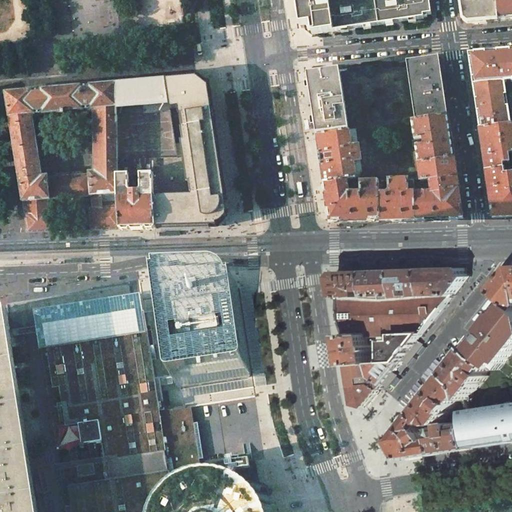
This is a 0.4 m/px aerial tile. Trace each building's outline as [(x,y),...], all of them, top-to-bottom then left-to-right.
[(295,0),(300,26),(309,24),(312,35),(424,18),(423,16),(431,15),(429,0),(295,0)] [(459,0),(462,14),(473,23),(498,21),(496,0),(459,0)] [(511,0),(496,0),(498,21),(511,19),(511,0)] [(470,65),(480,129),(510,125),(504,83),(511,81),(511,50),(479,53),(470,65)] [(438,57),(406,61),(407,66),(415,120),(447,115),(438,57)] [(340,71),(307,76),(316,135),(348,130),(340,71)] [(153,189),(156,228),(183,228),(218,226),(228,215),(208,87),(196,77),(165,80),(170,110),(177,109),(182,141),(175,142),(178,158),(156,158),(157,171),(153,175),(154,189),(153,189)] [(117,115),(170,111),(170,110),(165,80),(117,84),(117,115)] [(11,125),(19,179),(28,231),(29,232),(55,232),(54,211),(51,211),(50,199),(92,196),(93,208),(90,208),(92,231),(120,230),(118,171),(118,165),(117,115),(117,84),(101,85),(81,87),(42,90),(42,91),(6,94),(11,125)] [(415,120),(411,121),(414,139),(412,140),(413,146),(415,146),(418,164),(454,159),(447,115),(415,120)] [(480,129),(486,172),(503,169),(507,168),(506,164),(509,164),(508,154),(510,154),(511,164),(509,165),(510,168),(511,167),(511,124),(510,125),(480,129)] [(364,129),(356,130),(357,139),(365,137),(364,129)] [(348,130),(316,135),(324,184),(348,181),(359,179),(362,171),(357,139),(356,130),(348,130)] [(118,171),(120,230),(156,228),(153,189),(154,189),(153,175),(157,171),(156,158),(132,159),(132,164),(118,165),(118,171)] [(454,159),(418,164),(420,182),(425,181),(426,186),(428,186),(429,193),(414,194),(415,220),(463,219),(454,159)] [(486,172),(493,218),(511,217),(511,174),(511,173),(511,170),(509,171),(509,174),(504,174),(503,169),(486,172)] [(386,182),(379,182),(380,221),(415,220),(414,194),(413,180),(386,181),(386,182)] [(348,181),(324,184),(330,223),(380,221),(379,182),(361,183),(361,188),(356,188),(356,189),(349,189),(348,181)] [(468,268),(427,269),(429,295),(440,294),(439,289),(445,289),(445,294),(458,294),(472,277),(468,268)] [(427,269),(400,270),(403,295),(411,295),(411,290),(421,290),(421,295),(429,295),(427,269)] [(400,270),(371,271),(372,288),(373,296),(383,296),(383,291),(392,290),(392,296),(403,295),(400,270)] [(371,271),(342,272),(338,277),(341,297),(365,297),(365,289),(372,288),(371,271)] [(511,274),(499,291),(510,299),(511,300),(511,274)] [(165,300),(163,300),(167,329),(177,390),(211,385),(242,380),(244,379),(246,378),(246,375),(233,293),(231,293),(228,289),(226,287),(222,286),(220,286),(164,294),(165,300)] [(346,336),(369,335),(397,335),(426,334),(458,294),(445,294),(440,294),(429,295),(421,295),(411,295),(403,295),(392,296),(383,296),(373,296),(365,297),(341,297),(346,336)] [(511,300),(510,299),(496,317),(484,332),(472,347),(495,366),(496,366),(501,370),(507,362),(511,366),(511,300)] [(65,466),(72,511),(145,511),(147,506),(151,498),(156,491),(161,485),(168,479),(175,474),(183,471),(191,468),(195,467),(192,448),(189,429),(185,407),(160,411),(155,382),(170,379),(171,387),(171,388),(172,389),(173,390),(174,390),(175,391),(177,390),(167,329),(147,332),(144,312),(91,320),(43,328),(62,448),(69,447),(71,455),(72,465),(65,466)] [(3,315),(0,315),(0,484),(4,511),(33,511),(22,435),(3,315)] [(426,334),(397,335),(397,340),(386,340),(387,363),(404,361),(426,334)] [(369,335),(346,336),(351,366),(373,364),(372,352),(373,352),(374,350),(374,347),(372,345),(370,345),(369,335)] [(452,372),(467,384),(468,394),(469,400),(496,366),(495,366),(472,347),(452,372)] [(385,385),(404,361),(387,363),(384,363),(376,364),(373,364),(375,377),(385,385)] [(351,366),(354,387),(375,384),(374,379),(375,377),(373,364),(351,366)] [(452,372),(420,412),(432,423),(435,425),(444,424),(468,394),(467,384),(452,372)] [(354,387),(357,405),(366,407),(381,389),(385,385),(375,377),(374,379),(375,384),(354,387)] [(476,448),(511,442),(511,405),(471,412),(473,422),(476,448)] [(420,412),(396,441),(407,459),(443,454),(439,429),(431,432),(430,430),(429,430),(427,429),(432,423),(420,412)] [(443,454),(476,448),(473,422),(460,425),(460,422),(452,424),(452,426),(442,427),(439,429),(443,454)] [(222,450),(211,452),(212,461),(210,461),(210,467),(212,467),(214,467),(221,466),(220,460),(224,460),(222,450)] [(203,466),(195,467),(191,468),(183,471),(175,474),(168,479),(161,485),(156,491),(151,498),(147,506),(145,511),(264,511),(263,507),(259,499),(255,492),(250,486),(245,481),(240,477),(234,474),(227,471),(221,469),(214,467),(212,467),(210,467),(203,466)]
